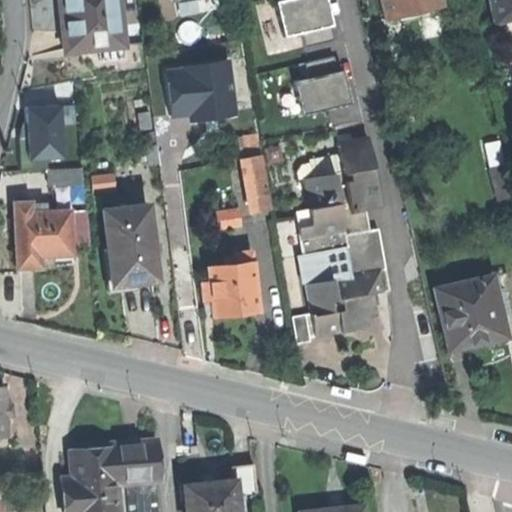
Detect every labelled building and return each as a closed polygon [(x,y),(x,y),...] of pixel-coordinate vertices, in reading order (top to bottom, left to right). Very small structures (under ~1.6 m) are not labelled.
[(59,0),(61,17),(65,51),(124,45),(118,0),(59,0)] [(275,0),(280,34),(302,30),(304,43),(333,38),(326,0),(275,0)] [(380,0),(384,11),(403,6),(406,16),(443,6),(441,0),(380,0)] [(511,0),(487,0),(492,22),(511,18),(511,0)] [(386,21),(406,16),(403,6),(384,11),(386,21)] [(188,119),(237,114),(231,56),(162,62),(167,114),(187,112),(188,119)] [(334,56),(307,58),(309,76),(294,77),(298,110),(349,105),(346,67),(335,68),(334,56)] [(62,101),(24,103),(27,156),(64,155),(62,101)] [(237,122),(243,159),(260,156),(254,119),(237,122)] [(303,255),(344,247),(349,277),(384,270),(376,230),(362,233),(358,212),(379,208),(366,137),(335,143),(340,173),(301,180),(307,215),(294,217),(301,255),(303,255)] [(247,212),(269,209),(260,156),(243,159),(239,160),(247,212)] [(46,170),(47,188),(82,186),(81,168),(46,170)] [(13,204),(16,268),(38,267),(38,256),(52,255),(69,254),(67,212),(30,213),(29,203),(13,204)] [(146,206),(101,211),(105,249),(109,248),(113,284),(135,282),(154,280),(146,206)] [(240,222),(238,206),(217,208),(219,224),(240,222)] [(303,255),(308,284),(349,277),(344,247),(303,255)] [(136,289),(135,282),(113,284),(109,248),(105,249),(101,249),(106,293),(124,291),(136,289)] [(210,300),(212,318),(234,315),(258,312),(250,249),(231,251),(233,263),(206,266),(207,280),(210,300)] [(304,285),(313,337),(341,332),(366,327),(364,318),(371,317),(370,309),(368,295),(375,294),(388,292),(384,270),(349,277),(308,284),(304,285)] [(433,290),(447,352),(469,347),(468,344),(484,340),(485,344),(506,339),(501,317),(496,318),(492,300),(497,299),(492,276),(433,290)] [(201,301),(210,300),(207,280),(198,281),(201,301)] [(378,308),(375,294),(368,295),(370,309),(378,308)] [(291,318),(296,344),(310,341),(305,315),(291,318)] [(486,349),(485,344),(484,340),(468,344),(469,347),(447,352),(449,358),(474,352),(486,349)] [(133,442),(114,444),(117,483),(129,482),(158,480),(155,440),(133,442)] [(119,511),(117,483),(114,444),(86,446),(86,452),(71,453),(73,477),(63,478),(65,511),(119,511)] [(229,467),(230,482),(233,482),(233,484),(241,484),(253,483),(251,465),(229,467)] [(160,511),(158,480),(129,482),(130,511),(160,511)] [(180,502),(183,501),(182,486),(198,485),(198,481),(178,482),(180,502)] [(184,511),(235,511),(233,484),(233,482),(230,482),(213,483),(198,485),(182,486),(183,501),(184,511)] [(243,511),(241,484),(233,484),(235,511),(243,511)]
